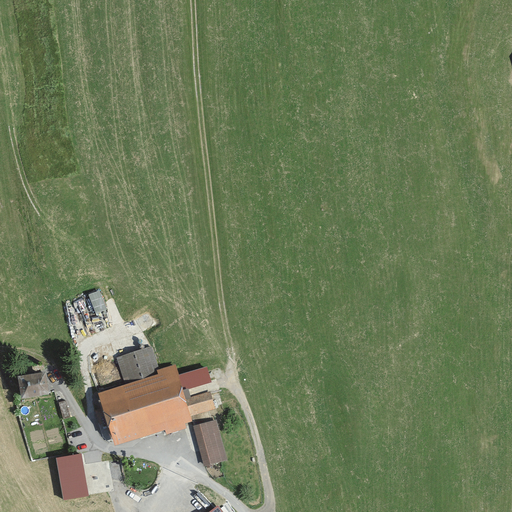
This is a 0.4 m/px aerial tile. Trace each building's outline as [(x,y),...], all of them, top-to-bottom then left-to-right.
[(88,292),(95,312),(107,308),(101,288),(88,292)] [(107,420),(113,438),(164,422),(167,433),(185,428),(182,417),(213,408),(209,393),(185,399),(182,389),(197,385),(193,373),(179,377),(176,366),(159,372),(151,347),(117,358),(128,392),(101,401),(103,409),(96,411),(100,423),(107,420)] [(43,375),(20,378),(23,397),(47,393),(43,375)] [(66,400),(59,402),(63,419),(71,417),(66,400)] [(196,427),(207,466),(227,460),(216,422),(196,427)] [(64,499),(88,495),(81,454),(56,459),(64,499)]
